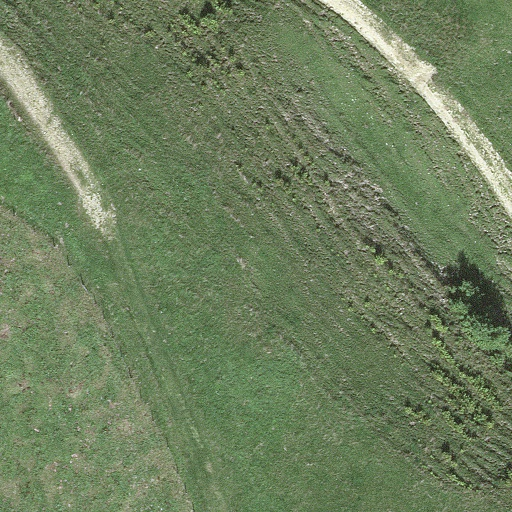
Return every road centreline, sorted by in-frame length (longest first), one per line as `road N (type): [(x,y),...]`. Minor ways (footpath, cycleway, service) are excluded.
road 1 (track): [(0,53),(106,229),(218,511)]
road 2 (track): [(511,196),(454,114),(336,0)]
